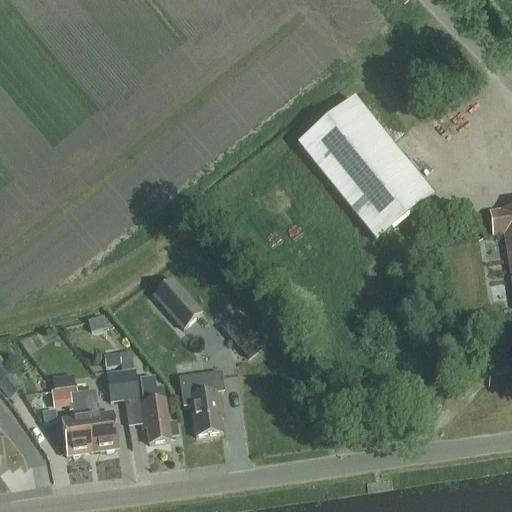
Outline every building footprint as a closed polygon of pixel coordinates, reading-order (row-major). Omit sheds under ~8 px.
[(469,99),(442,122),(449,130),(415,159),(423,169),(484,117),(469,99)] [(356,105),(299,151),(376,244),(432,199),(356,105)] [(511,209),(500,211),(500,212),(489,214),(492,237),(503,235),(511,291),(511,209)] [(154,299),(183,332),(202,316),(172,283),(154,299)] [(232,317),(220,329),(248,360),(261,348),(232,317)] [(118,369),(117,357),(103,359),(105,371),(118,369)] [(0,383),(11,374),(0,361),(0,383)] [(120,374),(124,403),(138,401),(134,372),(120,374)] [(124,403),(120,374),(106,376),(111,405),(124,403)] [(191,408),(195,439),(222,436),(220,421),(223,420),(219,395),(223,394),(220,375),(179,381),(183,410),(191,408)] [(148,446),(170,443),(170,441),(178,439),(176,424),(168,425),(163,389),(155,390),(153,379),(139,381),(142,404),(138,405),(142,432),(146,431),(148,446)] [(91,454),(81,390),(76,391),(76,389),(52,393),(53,404),(70,402),(72,417),(79,416),(80,421),(61,424),(66,458),(91,454)] [(81,390),(91,454),(117,450),(112,416),(91,419),(91,414),(97,413),(94,393),(88,394),(87,389),(81,390)]
